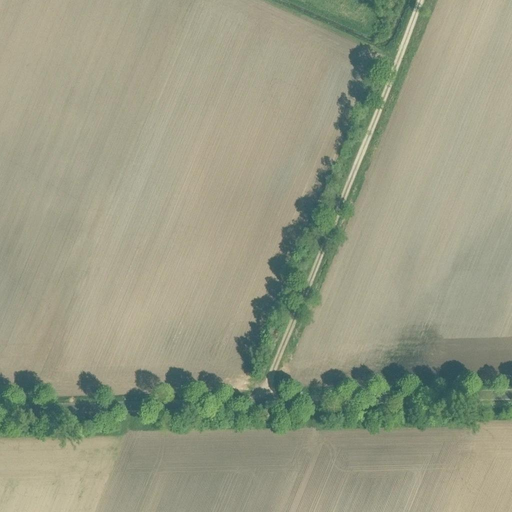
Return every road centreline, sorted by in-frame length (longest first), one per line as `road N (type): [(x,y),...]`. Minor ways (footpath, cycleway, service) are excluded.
road 1 (tertiary): [(511,400),(0,415)]
road 2 (track): [(252,408),(419,0)]
